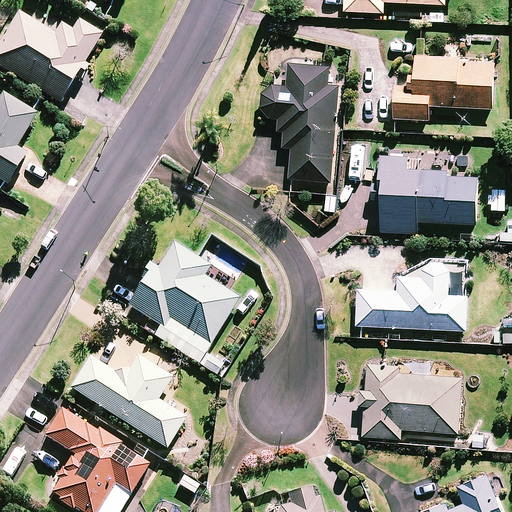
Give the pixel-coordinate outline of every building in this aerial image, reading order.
[(344,0),(344,13),(385,15),(385,6),(448,8),(449,1),(455,1),(454,0),(344,0)] [(62,28),(26,5),(0,47),(0,67),(65,107),(106,40),(69,17),(62,28)] [(496,64),(417,59),(414,97),(396,96),(394,121),(430,123),(431,108),(493,113),(496,64)] [(290,66),(288,90),(275,89),(274,90),(271,91),(269,93),(267,95),(265,97),(264,99),(264,102),(263,105),(263,107),(264,110),(265,113),(266,115),(268,117),(270,119),(273,120),(282,121),(280,149),(294,150),(291,181),(332,185),(340,90),(329,89),(331,70),(290,66)] [(39,118),(6,97),(0,106),(0,181),(10,188),(29,158),(18,151),(39,118)] [(382,186),(374,185),(373,204),(381,204),(380,235),(419,237),(420,225),(479,228),(481,178),(451,177),(451,172),(422,171),(423,160),(383,158),(382,186)] [(199,366),(239,302),(225,293),(235,278),(220,269),(211,284),(206,280),(212,270),(174,247),(160,271),(153,267),(127,308),(161,329),(156,338),(199,366)] [(450,280),(395,277),(394,293),(360,292),(358,328),(467,333),(469,299),(449,298),(450,280)] [(172,381),(138,360),(124,382),(115,377),(91,362),(72,392),(167,451),(186,421),(158,403),(172,381)] [(405,368),(369,365),(364,438),(403,441),(403,431),(459,435),(463,381),(404,376),(405,368)] [(51,496),(77,511),(121,511),(149,466),(62,413),(46,439),(76,457),(51,496)] [(202,487),(183,474),(176,486),(195,499),(202,487)] [(502,511),(490,477),(459,488),(465,507),(451,511),(448,511),(446,505),(428,511),(502,511)] [(291,506),(289,507),(285,509),(283,511),(282,511),(323,511),(321,501),(317,502),(314,491),(288,498),(291,506)]
